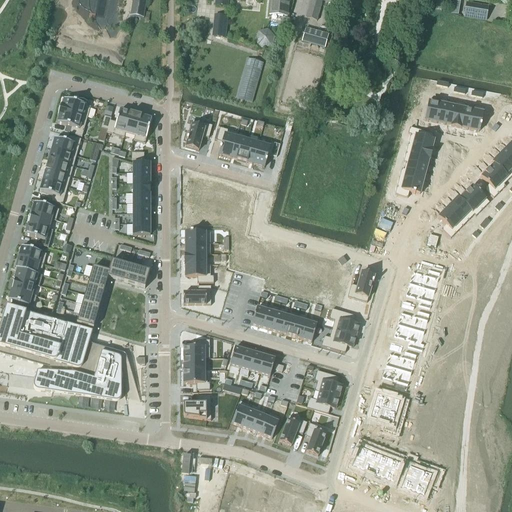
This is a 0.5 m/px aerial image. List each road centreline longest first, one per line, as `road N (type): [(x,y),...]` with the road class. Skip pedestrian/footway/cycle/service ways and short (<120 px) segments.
road 1 (residential): [(0,266),(52,86),(164,113),(166,155)]
road 2 (residential): [(387,269),(256,232),(265,196),(256,179),(166,155)]
road 3 (residential): [(359,371),(165,322)]
road 4 (residential): [(387,269),(406,223),(498,132)]
road 5 (residential): [(166,155),(165,322)]
road 6 (residential): [(163,442),(0,418)]
road 7 (residential): [(165,322),(163,442)]
